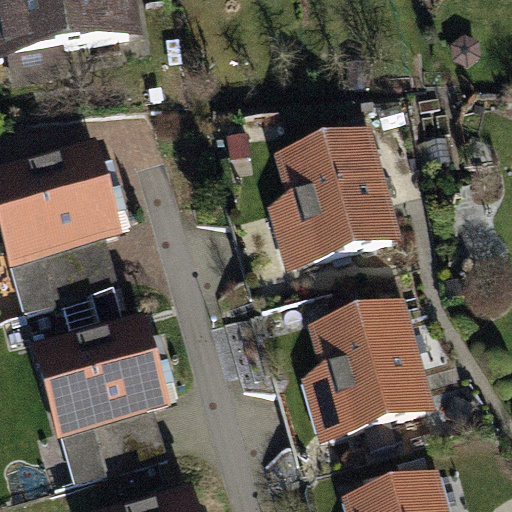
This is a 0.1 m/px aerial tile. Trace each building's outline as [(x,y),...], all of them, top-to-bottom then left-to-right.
[(125,0),(42,0),(0,7),(0,64),(133,42),(125,0)] [(300,274),(394,252),(365,134),(271,157),(300,274)] [(122,243),(98,152),(0,178),(0,223),(13,273),(122,243)] [(337,449),(428,427),(400,311),(309,333),(337,449)] [(172,416),(145,317),(33,348),(60,446),(172,416)] [(341,511),(442,511),(435,483),(340,509),(341,511)] [(194,511),(190,496),(130,511),(194,511)]
